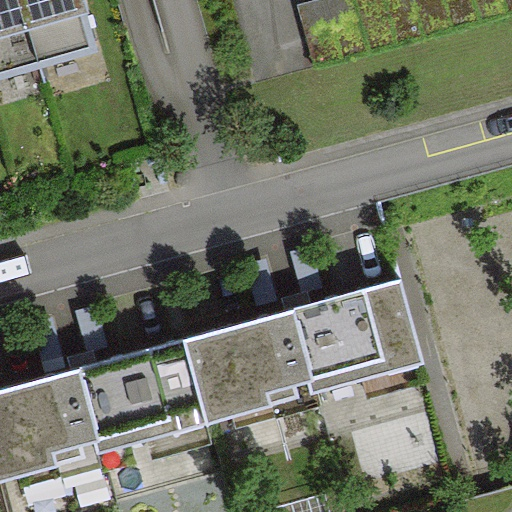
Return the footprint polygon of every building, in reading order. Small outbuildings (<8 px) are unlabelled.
[(21,0),(0,0),(0,80),(40,70),(21,0)] [(79,0),(21,0),(40,70),(94,55),(79,0)] [(511,0),(309,0),(296,4),(314,70),(511,17),(511,0)] [(397,282),(184,338),(210,436),(423,379),(397,282)] [(184,338),(0,387),(0,491),(210,436),(184,338)]
